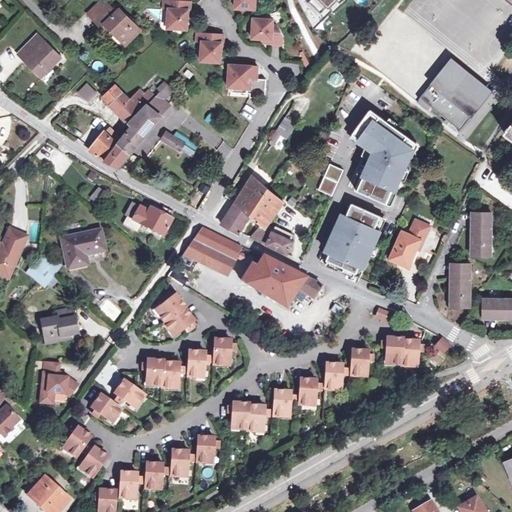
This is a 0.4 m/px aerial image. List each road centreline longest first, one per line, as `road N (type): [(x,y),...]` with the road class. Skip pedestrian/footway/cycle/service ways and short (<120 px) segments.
road 1 (unclassified): [(496,362),(473,341),(202,220)]
road 2 (tertiary): [(233,511),(496,362)]
road 3 (residential): [(212,0),(239,44),(277,74),(276,93),(202,220)]
road 4 (unclassified): [(202,220),(85,157),(0,95)]
road 5 (residential): [(363,511),(511,426)]
road 6 (unknown): [(258,368),(181,271)]
